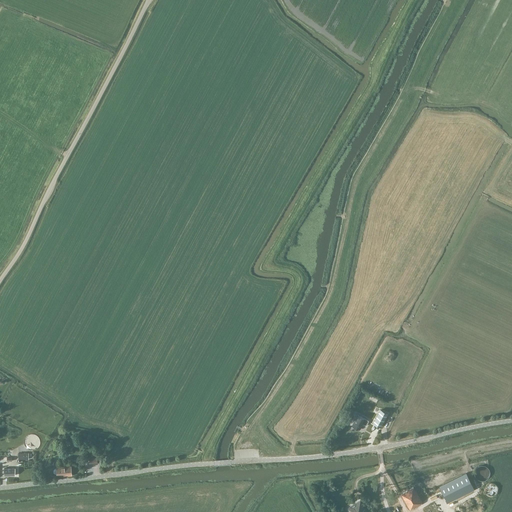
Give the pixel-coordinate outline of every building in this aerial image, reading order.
[(380,409),(373,423),(381,427),(388,413),(380,409)] [(369,420),(357,414),(351,425),(360,429),(362,424),(364,424),(366,425),(369,420)] [(488,471),(488,470),(487,468),(486,466),(485,465),(484,464),(482,464),(480,464),(479,464),(478,464),(477,465),(476,466),(475,467),(475,468),(474,470),(474,471),(475,472),(475,474),(476,475),(477,476),(478,476),(479,477),(480,477),(482,477),(483,477),(485,476),(487,474),(487,473),(488,472),(488,471)] [(66,476),(71,475),(71,466),(56,467),(56,468),(55,469),(54,469),(54,470),(54,471),(54,472),(54,473),(54,474),(55,474),(56,475),(57,475),(66,475),(66,476)] [(466,473),(439,486),(447,502),(474,489),(466,473)] [(497,487),(497,486),(497,484),(496,482),(495,482),(494,481),(492,480),(491,480),(490,480),(488,481),(486,482),(485,483),(485,484),(484,485),(484,487),(484,488),(484,489),(485,490),(486,491),(486,492),(488,493),(489,493),(490,494),(492,494),(493,493),(495,492),(496,491),(497,490),(497,488),(497,487)] [(414,508),(423,503),(413,487),(401,494),(409,509),(410,509),(413,508),(414,508)] [(367,511),(360,500),(344,510),(345,511),(348,511),(349,511),(348,511),(367,511)] [(433,502),(421,508),(422,511),(431,511),(436,508),(433,502)]
